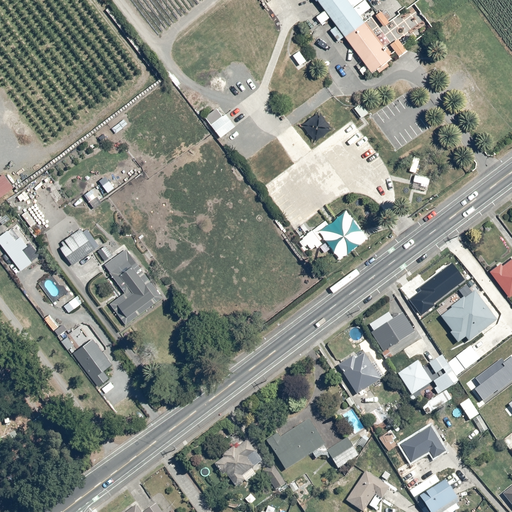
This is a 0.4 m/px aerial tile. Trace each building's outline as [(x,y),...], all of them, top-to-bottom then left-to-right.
[(312,0),(338,33),(357,18),(342,0),(312,0)] [(357,18),(338,33),(365,69),(384,54),(357,18)] [(305,66),(298,55),(291,60),(298,70),(305,66)] [(234,126),(218,106),(204,117),(220,138),(234,126)] [(0,196),(13,188),(3,174),(0,175),(0,196)] [(106,175),(98,180),(108,195),(115,190),(106,175)] [(102,202),(91,188),(82,194),(93,209),(102,202)] [(16,223),(0,235),(0,243),(20,271),(34,261),(36,264),(43,259),(40,256),(16,223)] [(88,230),(85,225),(64,240),(67,244),(60,248),(71,265),(96,249),(104,261),(112,255),(100,238),(95,241),(88,230)] [(144,272),(126,248),(103,265),(124,292),(109,304),(125,325),(162,298),(159,293),(144,273),(144,272)] [(511,258),(503,266),(501,264),(490,272),(510,297),(511,295),(511,258)] [(451,333),(459,343),(466,338),(469,342),(498,321),(476,291),(466,298),(465,297),(451,307),(452,308),(442,316),(453,332),(451,333)] [(79,304),(74,297),(62,305),(68,312),(79,304)] [(59,326),(49,312),(43,317),(53,330),(59,326)] [(372,333),(384,352),(388,350),(415,332),(403,313),(394,319),(389,313),(370,325),(374,332),(372,333)] [(67,322),(57,330),(54,332),(71,356),(74,354),(97,386),(108,378),(103,370),(111,364),(84,327),(69,338),(65,332),(71,327),(67,322)] [(456,357),(466,370),(480,360),(470,347),(456,357)] [(388,350),(384,352),(382,353),(387,360),(393,356),(388,350)] [(365,353),(356,359),(354,356),(339,365),(357,395),(382,379),(365,353)] [(443,355),(429,363),(436,374),(443,369),(449,366),(443,355)] [(399,374),(412,395),(433,382),(419,361),(399,374)] [(453,372),(449,366),(443,369),(446,373),(447,375),(453,372)] [(453,385),(447,375),(446,373),(434,381),(441,392),(453,385)] [(486,388),(480,378),(472,383),(479,393),(486,388)] [(460,399),(452,386),(421,406),(426,415),(450,400),(453,404),(460,399)] [(478,414),(468,399),(459,405),(469,420),(478,414)] [(352,408),(341,416),(355,436),(366,428),(352,408)] [(368,415),(375,427),(388,420),(381,408),(368,415)] [(488,429),(480,416),(473,420),(481,433),(488,429)] [(267,440),(286,470),(326,445),(309,419),(281,438),(278,433),(267,440)] [(430,452),(435,459),(446,452),(430,428),(402,446),(413,463),(430,452)] [(397,447),(393,441),(396,438),(391,431),(380,439),(389,452),(397,447)] [(348,438),(328,451),(339,468),(359,455),(348,438)] [(223,455),(225,458),(216,465),(223,475),(227,473),(237,487),(246,480),(243,476),(263,461),(248,441),(236,449),(234,446),(223,455)] [(272,464),(262,470),(274,488),(284,481),(272,464)] [(364,511),(375,494),(383,499),(390,487),(366,472),(347,502),(363,511),(364,511)] [(430,511),(442,511),(459,502),(446,481),(420,496),(430,511)]
